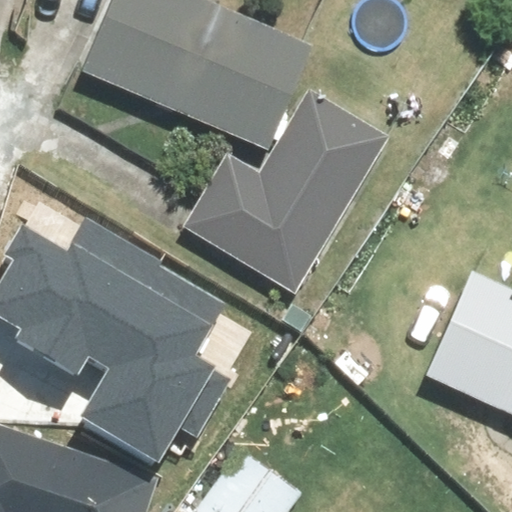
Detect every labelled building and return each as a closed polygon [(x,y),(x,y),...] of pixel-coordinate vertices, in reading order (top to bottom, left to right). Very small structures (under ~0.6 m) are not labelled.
[(185,0),(108,0),(77,76),(266,154),(309,51),(185,0)] [(222,158),(182,224),(293,290),(385,138),(307,92),(255,178),(222,158)] [(0,350),(90,404),(60,454),(153,510),(223,395),(188,374),(216,328),(84,248),(62,285),(22,261),(0,296),(0,350)] [(511,293),(471,274),(420,380),(511,423),(511,293)] [(301,511),(312,496),(244,451),(204,511),(301,511)] [(142,511),(0,452),(0,511),(142,511)]
